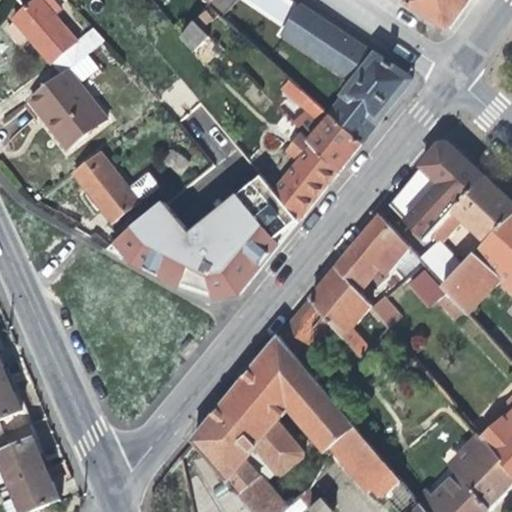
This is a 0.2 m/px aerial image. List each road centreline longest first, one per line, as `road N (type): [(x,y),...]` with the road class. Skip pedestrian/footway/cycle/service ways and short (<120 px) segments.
road 1 (residential): [(451,77),(111,500)]
road 2 (residential): [(0,248),(111,500)]
road 3 (residential): [(337,0),(451,77)]
